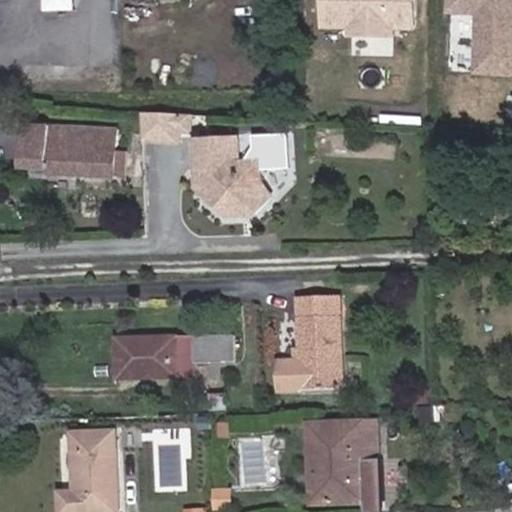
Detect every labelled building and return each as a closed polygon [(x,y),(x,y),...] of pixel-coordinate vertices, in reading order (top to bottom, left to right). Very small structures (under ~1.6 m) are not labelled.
[(49,0),(49,9),(79,10),(79,0),(49,0)] [(414,29),(414,0),(326,0),(326,27),(352,28),(352,36),(393,37),(393,28),(414,29)] [(511,55),(511,0),(451,0),(451,12),(479,14),(476,53),(511,55)] [(181,131),(182,115),(145,113),(146,140),(180,142),(181,131)] [(192,132),(193,115),(182,115),(181,131),(192,132)] [(118,153),(119,130),(27,126),(24,169),(51,170),(51,174),(117,177),(118,153)] [(292,168),(291,137),(260,139),(260,150),(252,163),(243,164),(242,140),(198,142),(200,180),(210,179),(210,192),(220,191),(221,208),(232,217),(258,216),(275,198),(265,184),(264,170),(292,168)] [(128,177),(129,154),(118,153),(117,177),(128,177)] [(500,193),(495,169),(476,170),(470,166),(458,168),(460,198),(480,196),(480,195),(500,193)] [(345,389),(341,296),(296,298),(298,349),(275,350),(276,392),(345,389)] [(235,363),(234,336),(179,338),(180,377),(196,376),(196,364),(235,363)] [(180,377),(179,338),(120,340),(121,379),(180,377)] [(228,410),(227,395),(212,396),(213,411),(228,410)] [(436,421),(436,408),(421,409),(422,422),(436,421)] [(385,502),(384,462),(380,462),(379,422),(311,425),(314,505),(366,503),(366,510),(380,509),(380,502),(385,502)] [(118,510),(114,431),(70,433),(73,489),(58,489),(59,511),(69,511),(110,511),(118,510)]
